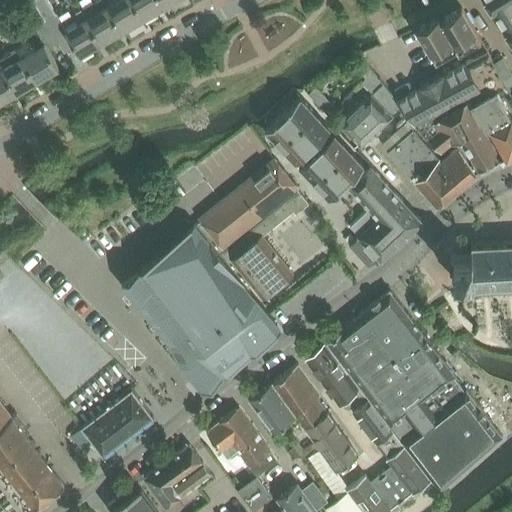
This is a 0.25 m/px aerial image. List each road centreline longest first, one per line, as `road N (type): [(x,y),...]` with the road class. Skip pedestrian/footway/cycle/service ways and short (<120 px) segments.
road 1 (residential): [(61,511),(375,277),(472,193),(511,175)]
road 2 (residential): [(0,146),(246,0)]
